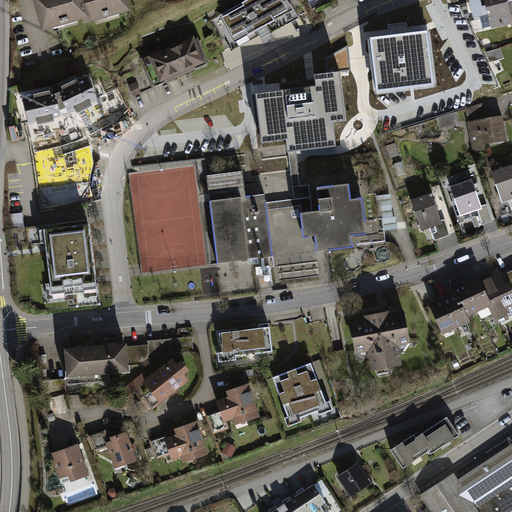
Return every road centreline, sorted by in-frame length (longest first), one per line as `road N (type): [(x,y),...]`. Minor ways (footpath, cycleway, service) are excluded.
road 1 (residential): [(123,319),(113,212),(119,153),(154,115),(257,70),(349,13),(394,0)]
road 2 (residential): [(199,313),(339,293),(511,239)]
road 3 (residential): [(199,313),(207,384),(200,404),(157,423),(133,411),(60,420)]
road 4 (tertiary): [(371,511),(511,418)]
road 5 (residential): [(9,511),(0,353)]
road 6 (residential): [(0,330),(123,319)]
